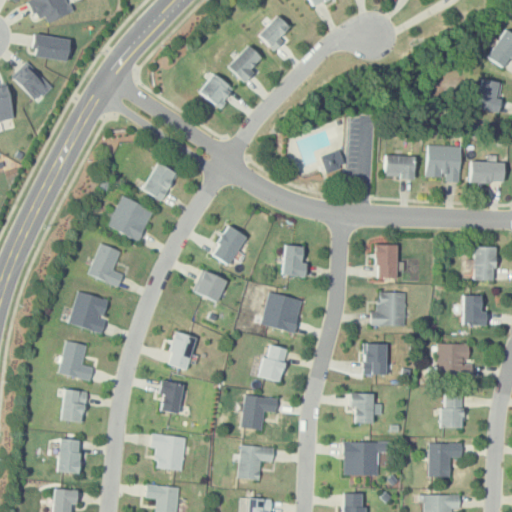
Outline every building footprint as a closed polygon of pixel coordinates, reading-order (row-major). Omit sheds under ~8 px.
[(47,23),(73,10),(68,0),(26,0),(35,19),(43,15),(47,23)] [(257,35),(270,48),(289,29),(276,15),(257,35)] [(503,69),(511,55),(511,35),(504,30),(485,57),(503,69)] [(67,37),(32,34),(30,56),(65,59),(67,37)] [(261,60),(246,46),(228,67),(243,80),(261,60)] [(49,85),(27,62),(11,77),(34,100),(49,85)] [(232,89),(211,74),(197,92),(218,108),(232,89)] [(502,84),(480,78),(473,107),(495,113),(502,84)] [(0,120),(13,117),(4,84),(0,85),(0,120)] [(458,146),(424,146),(424,180),(458,180),(458,146)] [(343,167),(336,149),(318,155),(324,173),(343,167)] [(412,155),(382,155),(382,179),(412,179),(412,155)] [(159,200),(175,173),(157,161),(140,189),(159,200)] [(502,162),(467,162),(467,184),(502,184),(502,162)] [(104,225),(136,241),(151,211),(120,195),(104,225)] [(245,237),(228,225),(208,252),(225,264),(245,237)] [(118,251),(98,243),(86,275),(117,286),(122,273),(111,269),(118,251)] [(395,244),(373,244),(373,278),(395,278),(395,244)] [(301,263),(302,246),(282,245),(280,275),(304,277),(305,263),(301,263)] [(494,246),(472,246),(472,280),(494,280),(494,246)] [(215,302),(225,280),(200,269),(190,291),(215,302)] [(75,291),(67,323),(99,332),(108,300),(75,291)] [(292,332),(300,299),(266,292),(259,325),(292,332)] [(403,325),(403,292),(376,292),(376,311),(369,311),(369,325),(403,325)] [(461,295),(461,325),(485,325),(485,310),(481,310),(481,295),(461,295)] [(166,364),(186,369),(193,335),(173,331),(166,364)] [(88,380),(91,367),(80,365),(84,344),(63,340),(57,374),(88,380)] [(469,377),(469,342),(435,342),(435,377),(469,377)] [(361,373),(384,373),(384,343),(361,343),(361,373)] [(278,381),(286,348),(266,344),(258,376),(278,381)] [(157,394),(160,394),(158,410),(177,413),(181,383),(159,380),(157,394)] [(59,419),(82,421),(85,391),(62,388),(59,419)] [(353,422),(371,422),(371,392),(348,392),(348,406),(353,406),(353,422)] [(461,393),(439,393),(439,427),(461,427),(461,393)] [(262,410),(274,412),(276,398),(242,394),(238,427),(260,430),(262,410)] [(180,470),(183,436),(150,434),(149,448),(155,449),(153,467),(180,470)] [(79,439),(58,437),(54,470),(75,473),(79,439)] [(376,441),(341,441),(341,475),(376,475),(376,441)] [(460,457),(460,442),(427,442),(427,476),(448,476),(448,457),(460,457)] [(257,479),(259,460),(271,461),(272,447),(238,444),(235,477),(257,479)] [(174,511),(176,486),(145,484),(144,498),(154,498),(153,511),(174,511)] [(72,511),(73,489),(51,489),(50,511),(72,511)] [(364,511),(364,492),(341,492),(341,511),(364,511)] [(421,494),(421,511),(456,511),(456,494),(421,494)] [(268,511),(269,498),(246,497),(245,511),(268,511)]
